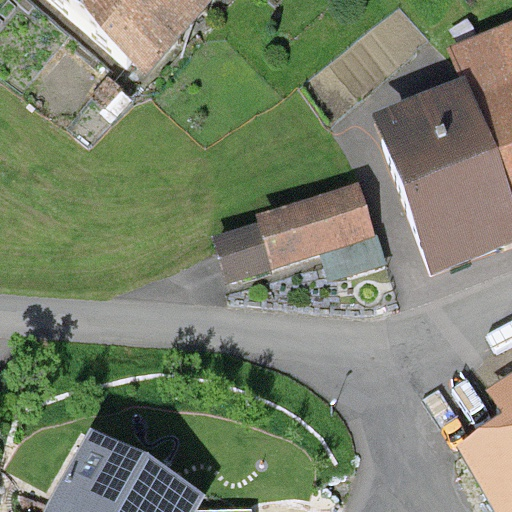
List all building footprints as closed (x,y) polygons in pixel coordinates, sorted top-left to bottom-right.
[(54,0),(151,85),(226,0),(54,0)] [(511,260),(511,46),(465,62),(482,110),(396,139),(444,283),(511,260)] [(369,198),(266,230),(268,237),(279,273),(281,278),(333,262),(338,279),(390,263),(369,198)] [(237,287),(279,273),(268,237),(226,250),(237,287)] [(511,434),(480,453),(511,507),(511,434)] [(178,511),(92,466),(67,511),(178,511)]
